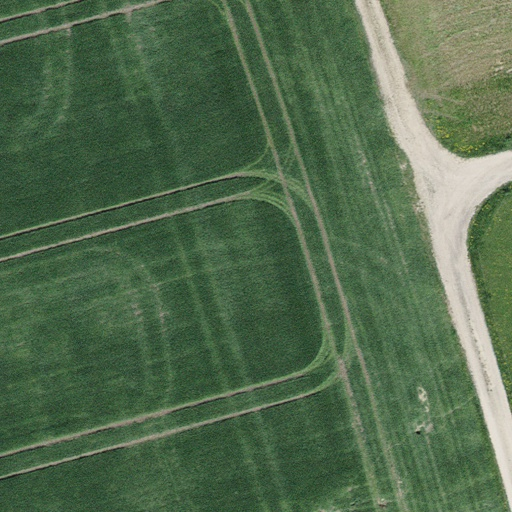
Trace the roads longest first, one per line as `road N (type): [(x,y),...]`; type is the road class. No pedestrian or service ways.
road 1 (track): [(503,511),(417,191)]
road 2 (track): [(417,191),(346,0)]
